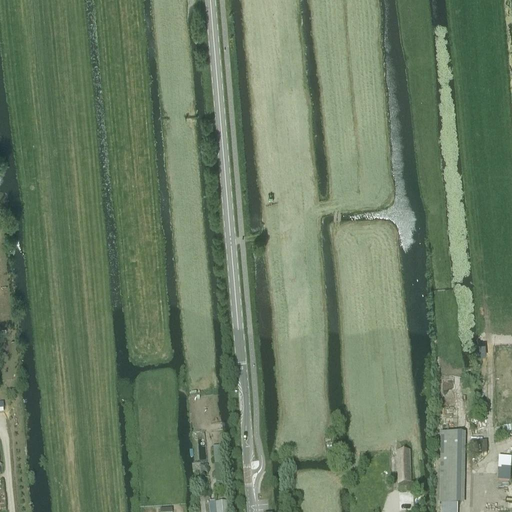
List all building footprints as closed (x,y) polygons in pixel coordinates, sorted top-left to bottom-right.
[(442,440),(441,458),(443,458),(459,459),(459,457),(458,457),(459,441),(442,440)] [(212,446),(216,487),(225,486),(221,445),(212,446)] [(397,452),(398,469),(410,469),(409,451),(397,452)] [(398,469),(398,486),(410,485),(410,469),(398,469)] [(209,511),(208,500),(200,501),(201,511),(209,511)] [(227,511),(226,503),(216,504),(216,511),(227,511)]
